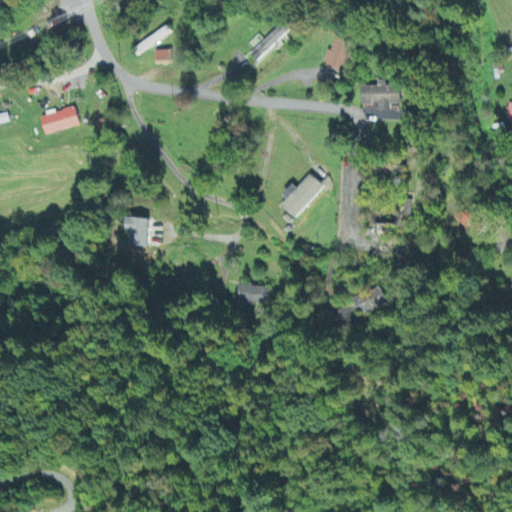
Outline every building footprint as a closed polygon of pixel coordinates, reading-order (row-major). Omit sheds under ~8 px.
[(256,62),(292,34),(286,27),(251,54),(256,62)] [(353,46),(334,40),(325,68),(344,74),(353,46)] [(157,53),(157,63),(173,63),(173,53),(157,53)] [(365,106),(379,106),(379,113),(394,112),(393,106),(405,106),(404,88),(365,89),(365,106)] [(42,119),(47,138),(82,129),(77,110),(42,119)] [(0,117),(0,123),(1,126),(12,124),(10,116),(0,117)] [(301,191),(297,188),(282,208),(300,222),(326,187),(312,177),(301,191)] [(466,212),(457,218),(474,241),(482,234),(466,212)] [(152,221),(131,220),(130,234),(133,235),(133,248),(151,249),(152,221)] [(238,303),(267,308),(270,290),(241,285),(238,303)] [(354,300),(361,317),(389,306),(382,289),(354,300)]
